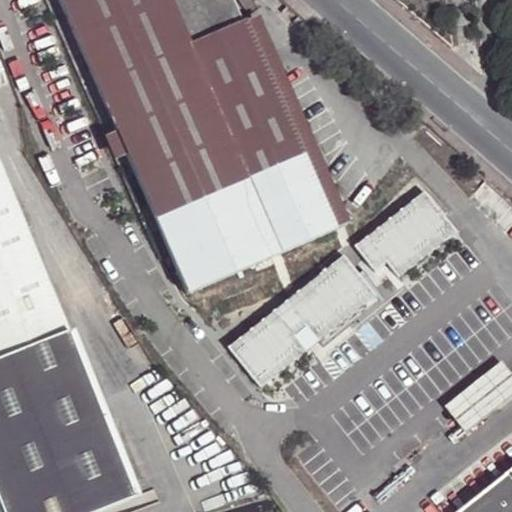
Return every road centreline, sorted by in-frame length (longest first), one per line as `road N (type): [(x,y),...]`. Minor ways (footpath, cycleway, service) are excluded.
road 1 (unknown): [(175,511),(182,483),(98,334),(0,112)]
road 2 (unclassified): [(336,0),(511,159)]
